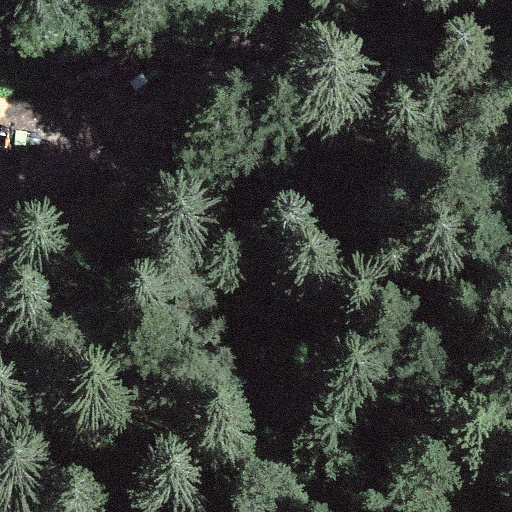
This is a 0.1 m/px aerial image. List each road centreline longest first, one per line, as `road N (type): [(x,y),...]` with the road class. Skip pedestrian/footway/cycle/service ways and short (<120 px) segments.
road 1 (track): [(246,511),(350,297),(472,156),(511,80)]
road 2 (track): [(268,0),(0,202)]
